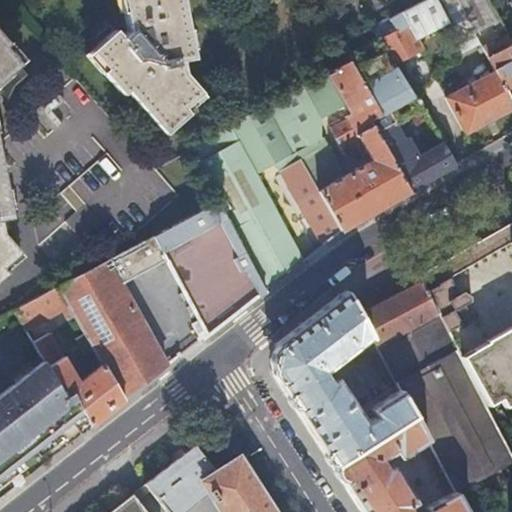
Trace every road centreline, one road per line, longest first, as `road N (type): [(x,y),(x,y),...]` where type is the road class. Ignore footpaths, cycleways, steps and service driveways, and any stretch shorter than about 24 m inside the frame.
road 1 (residential): [(511,156),(352,249),(215,360)]
road 2 (residential): [(215,360),(18,511)]
road 3 (residential): [(315,511),(215,360)]
